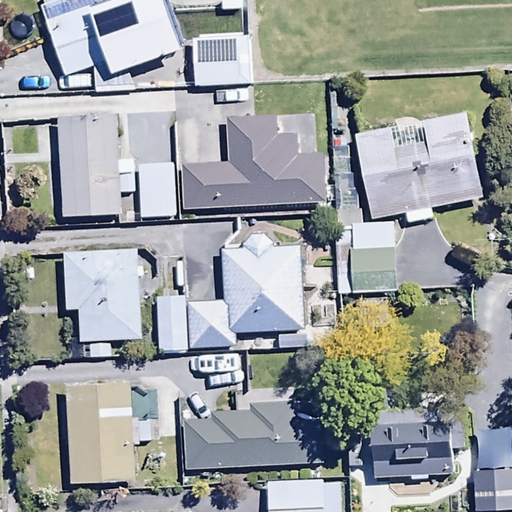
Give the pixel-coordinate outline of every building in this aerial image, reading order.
[(134,74),(187,54),(167,0),(133,0),(108,9),(104,0),(73,0),(42,11),(66,81),(95,70),(96,95),(134,94),(134,74)] [(196,43),(197,91),(253,89),(251,28),(225,29),(225,42),(196,43)] [(465,118),(356,141),(373,227),(407,220),(409,229),(434,224),(432,216),(483,206),(465,118)] [(181,168),(183,215),(326,209),(324,160),(297,161),(296,142),(280,143),(279,119),(225,121),(227,166),(181,168)] [(117,121),(57,124),(62,223),(122,221),(117,121)] [(176,167),(141,168),(141,222),(177,221),(176,167)] [(396,296),(396,228),(352,228),(352,296),(396,296)] [(223,306),(191,306),(192,353),(238,352),(238,338),(278,338),(278,353),(304,353),(303,252),(274,253),(273,248),(266,241),(251,241),(243,249),(244,255),(222,255),(223,306)] [(139,254),(67,257),(69,315),(82,315),(83,346),(91,346),(91,362),(111,361),(111,345),(142,344),(139,254)] [(189,355),(188,301),(177,301),(177,293),(158,293),(159,355),(189,355)] [(131,387),(67,391),(73,492),(137,488),(131,387)] [(187,425),(189,474),(326,467),(323,425),(298,426),(297,405),(253,407),(254,414),(213,416),(213,423),(187,425)] [(466,415),(373,416),(374,482),(456,481),(456,459),(467,459),(466,415)] [(511,511),(511,477),(472,478),(473,511),(511,511)] [(343,511),(343,485),(269,486),(269,511),(343,511)]
